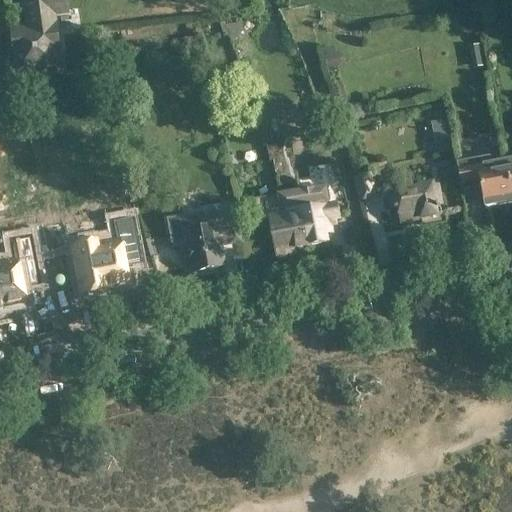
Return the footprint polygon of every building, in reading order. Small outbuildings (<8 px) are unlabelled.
[(37,67),(38,70),(58,67),(56,53),(53,54),(47,12),(64,10),(62,0),(26,0),(31,33),(23,34),(23,32),(12,33),(14,52),(17,52),(20,70),(37,67)] [(337,53),(326,56),(328,68),(340,65),(337,53)] [(484,58),(477,59),(479,70),(486,69),(484,58)] [(298,183),(290,140),(267,144),(270,162),(273,161),(278,187),(298,183)] [(511,202),(511,199),(505,163),(490,165),(489,159),(457,165),(462,190),(481,187),(485,208),(511,202)] [(326,206),(326,202),(340,199),(334,167),(309,172),(313,191),(298,193),(308,246),(326,243),(324,231),(329,230),(329,225),(334,224),(333,219),(339,218),(336,205),(326,206)] [(390,195),(387,195),(390,210),(397,208),(400,224),(415,221),(415,219),(441,214),(433,169),(407,174),(408,178),(388,182),(390,195)] [(356,178),(360,197),(376,194),(372,175),(356,178)] [(308,246),(298,193),(298,192),(254,201),(257,221),(268,219),(275,258),(294,255),(293,249),(308,246)] [(178,234),(184,267),(191,266),(192,273),(224,267),(220,246),(240,242),(235,213),(197,220),(199,230),(178,234)]
